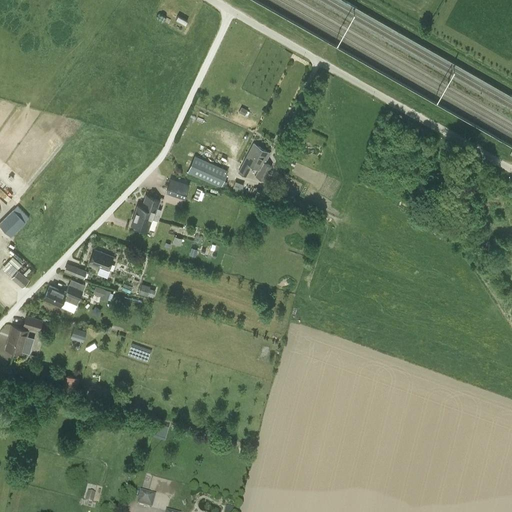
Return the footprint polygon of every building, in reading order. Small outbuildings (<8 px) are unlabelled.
[(239,112),(245,116),(248,110),(242,107),(239,112)] [(253,143),(244,162),(238,173),(246,176),(251,166),(259,170),(255,176),(265,181),(272,166),(265,162),(270,152),(253,143)] [(194,155),(187,172),(221,186),(228,170),(194,155)] [(286,180),(289,174),(283,171),(280,177),(286,180)] [(189,185),(171,178),(166,192),(185,198),(189,185)] [(235,181),(231,192),(253,200),(254,198),(263,201),(267,192),(235,181)] [(148,215),(154,218),(158,207),(153,205),(155,197),(142,193),(139,205),(135,204),(129,222),(144,227),(148,215)] [(0,225),(11,236),(26,222),(25,222),(29,218),(18,206),(14,210),(0,222),(0,225)] [(181,246),(183,238),(178,237),(178,235),(181,236),(182,233),(181,232),(182,230),(179,230),(180,227),(178,227),(178,226),(171,224),(169,233),(175,235),(173,244),(181,246)] [(92,249),(88,262),(100,266),(98,273),(107,277),(110,270),(107,269),(111,255),(92,249)] [(8,262),(17,270),(21,265),(12,258),(8,262)] [(75,274),(84,277),(86,271),(77,268),(75,274)] [(12,277),(23,287),(29,280),(18,270),(12,277)] [(66,292),(49,285),(44,298),(60,305),(63,299),(66,301),(66,300),(77,305),(83,290),(69,284),(66,292)] [(153,297),(155,292),(150,290),(151,288),(141,285),(138,292),(153,297)] [(110,292),(103,290),(99,300),(106,302),(110,292)] [(21,352),(28,330),(29,327),(38,330),(41,320),(26,315),(23,325),(24,326),(23,328),(12,325),(5,348),(21,352)] [(72,335),(84,339),(87,331),(74,327),(72,335)] [(169,426),(162,424),(155,422),(152,435),(165,439),(169,426)] [(242,448),(240,454),(248,457),(250,450),(242,447),(242,448)] [(88,492),(85,501),(93,503),(96,494),(88,492)] [(151,508),(154,496),(141,492),(138,504),(151,508)]
